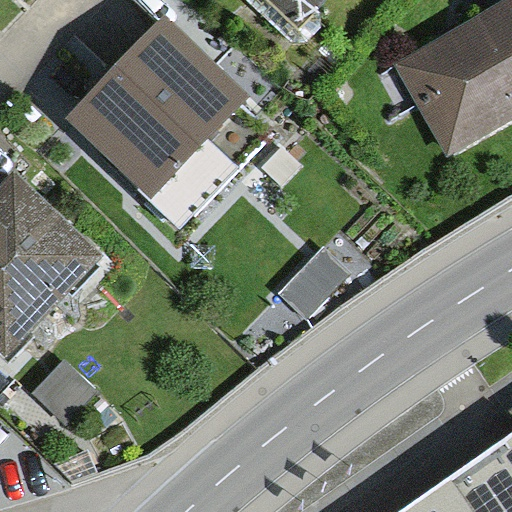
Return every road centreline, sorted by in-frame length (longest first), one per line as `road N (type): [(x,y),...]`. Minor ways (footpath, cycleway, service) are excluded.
road 1 (primary): [(511,266),(302,413),(192,511)]
road 2 (residential): [(0,90),(86,0)]
